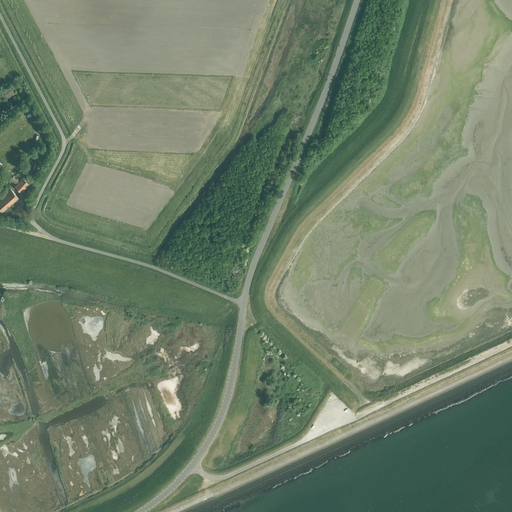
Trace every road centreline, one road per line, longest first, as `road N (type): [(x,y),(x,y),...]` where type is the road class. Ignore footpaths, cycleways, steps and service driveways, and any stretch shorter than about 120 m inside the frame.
road 1 (track): [(435,0),(397,116),(291,226),(259,292),(267,318),(373,407),(356,416)]
road 2 (unclassified): [(244,303),(53,241),(32,227),(30,205),(56,137),(0,28)]
road 3 (unclassified): [(244,303),(357,0)]
road 4 (unclassified): [(140,511),(185,473),(213,432),(244,303)]
